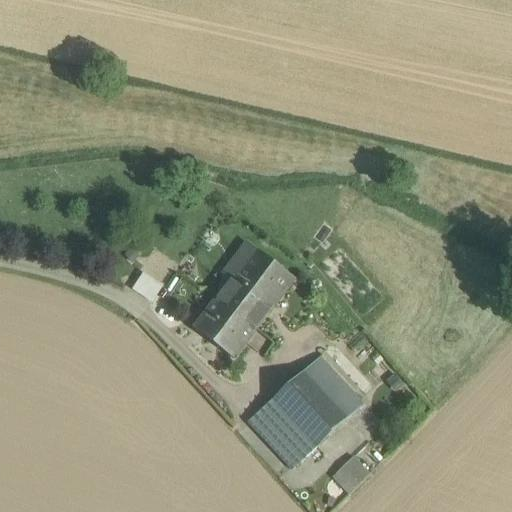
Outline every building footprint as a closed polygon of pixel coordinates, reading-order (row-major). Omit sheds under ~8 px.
[(248,245),(235,263),(243,269),(196,329),(234,359),(294,281),(248,245)] [(134,289),(155,301),(165,285),(144,272),(134,289)] [(364,406),(320,359),(305,373),(348,420),(364,406)] [(305,373),(274,401),(317,448),(348,420),(305,373)] [(317,448),(274,401),(250,423),(294,470),(317,448)] [(354,458),(333,479),(349,496),(370,475),(354,458)]
